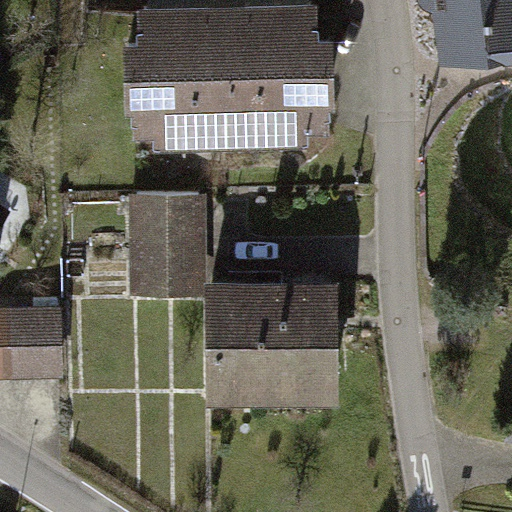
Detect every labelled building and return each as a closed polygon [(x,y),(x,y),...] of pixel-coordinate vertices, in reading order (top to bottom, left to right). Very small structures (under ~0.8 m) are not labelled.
[(511,0),(429,0),(435,72),(507,66),(507,84),(511,94),(511,0)] [(307,2),(132,11),(134,50),(124,50),(128,139),(147,138),(148,159),(287,152),(314,127),(307,2)] [(211,197),(133,199),(136,300),(200,299),(202,407),(332,404),(329,285),(213,288),(211,197)] [(0,224),(10,210),(0,203),(0,224)] [(61,300),(10,302),(12,382),(63,381),(61,300)]
